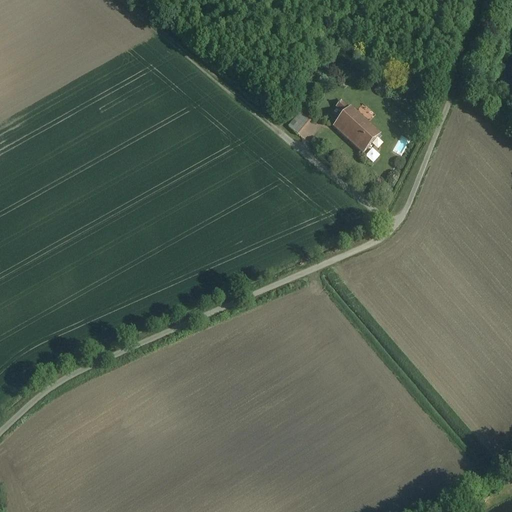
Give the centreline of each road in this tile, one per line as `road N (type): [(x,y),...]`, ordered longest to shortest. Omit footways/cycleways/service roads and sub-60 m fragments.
road 1 (unclassified): [(0,432),(66,378),(394,227)]
road 2 (track): [(394,227),(489,0)]
road 3 (track): [(282,134),(123,0)]
